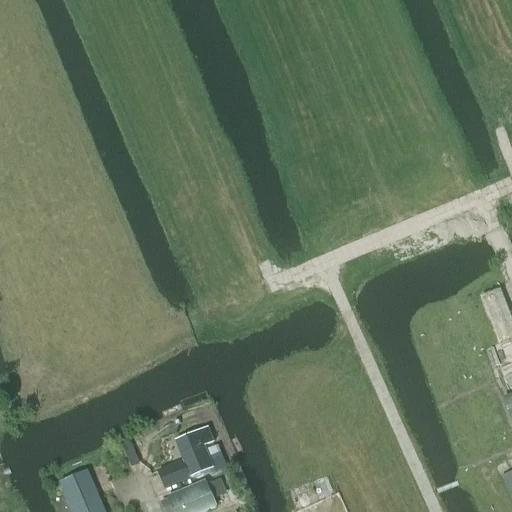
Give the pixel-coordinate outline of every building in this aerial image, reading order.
[(207,429),(199,433),(204,446),(213,443),(207,429)] [(158,473),(165,491),(214,472),(204,446),(199,433),(198,431),(175,440),(183,463),(158,473)] [(129,443),(120,446),(130,468),(138,464),(129,443)] [(70,511),(104,511),(88,472),(59,485),(70,511)] [(511,473),(501,478),(511,503),(511,473)] [(208,511),(216,509),(204,483),(168,499),(168,501),(159,505),(162,511),(208,511)]
